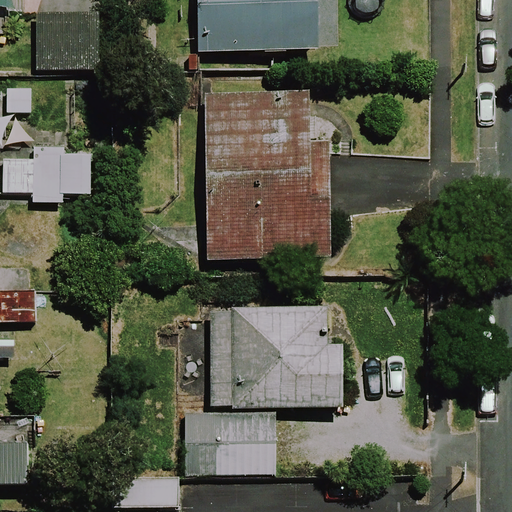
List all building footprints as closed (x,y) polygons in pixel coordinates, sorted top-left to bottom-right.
[(197,0),(198,57),(319,56),(318,0),(197,0)] [(35,17),(36,76),(97,75),(96,17),(35,17)] [(29,90),(0,88),(0,122),(27,124),(29,90)] [(311,98),(205,99),(206,267),(331,266),(330,149),(311,150),(311,98)] [(33,163),(3,163),(3,199),(32,199),(32,208),(63,207),(63,198),(91,198),(90,158),(62,158),(62,151),(33,152),(33,163)] [(0,325),(37,326),(37,295),(0,295),(0,325)] [(327,350),(327,313),(232,313),(232,316),(210,316),(209,410),(231,411),(231,416),(342,416),(343,350),(327,350)] [(276,417),(185,416),(184,479),(276,479),(276,417)] [(0,492),(29,493),(29,449),(0,448),(0,492)] [(173,511),(174,485),(119,483),(117,511),(173,511)]
